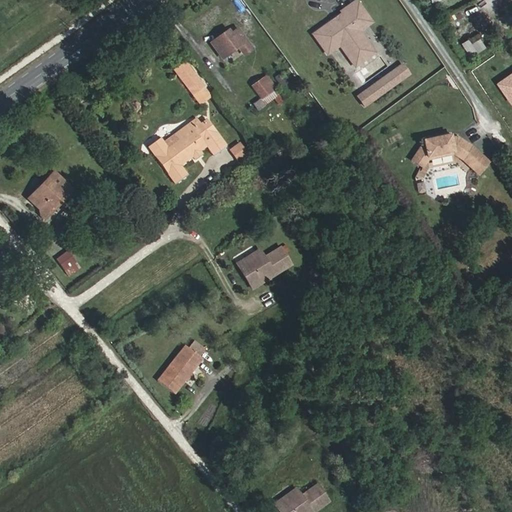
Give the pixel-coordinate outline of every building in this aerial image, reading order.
[(369,50),(358,34),(355,31),(368,22),(354,2),(339,13),(341,15),(336,19),(339,22),(332,26),(330,23),(311,37),(323,54),(337,45),(339,48),(349,64),(369,50)] [(358,34),(370,25),(368,22),(355,31),(358,34)] [(226,27),(206,41),(219,59),(236,47),(243,55),(252,48),(236,26),(229,31),(226,27)] [(323,54),(325,57),(339,48),(337,45),(323,54)] [(349,64),(353,69),(373,55),(369,50),(349,64)] [(365,110),(411,75),(402,63),(356,98),(365,110)] [(511,101),(511,72),(497,83),(510,102),(511,101)] [(275,89),(277,88),(266,73),(250,84),(260,99),(275,89)] [(210,98),(202,87),(199,89),(205,96),(197,102),(200,105),(210,98)] [(199,89),(192,95),(197,102),(205,96),(199,89)] [(277,105),(283,101),(275,89),(260,99),(264,105),(273,99),(277,105)] [(252,105),(256,111),(264,105),(260,99),(252,105)] [(185,175),(178,166),(191,156),(193,158),(200,152),(199,150),(205,145),(212,155),(225,147),(216,134),(210,138),(200,125),(196,119),(174,134),(178,140),(166,150),(161,144),(149,153),(171,185),(185,175)] [(216,134),(207,121),(200,125),(210,138),(216,134)] [(174,134),(161,144),(166,150),(178,140),(174,134)] [(492,163),(473,146),(459,138),(452,139),(451,135),(442,137),(442,140),(435,141),(434,139),(424,141),(426,149),(421,150),(414,163),(425,170),(429,162),(428,159),(456,153),(456,156),(464,161),(481,176),(492,163)] [(158,140),(145,149),(149,153),(161,144),(158,140)] [(231,147),(237,159),(247,154),(241,142),(231,147)] [(429,162),(456,156),(456,153),(428,159),(429,162)] [(42,183),(45,186),(28,201),(35,209),(37,215),(42,219),(70,192),(51,173),(42,183)] [(42,183),(25,198),(28,201),(45,186),(42,183)] [(271,276),(290,265),(279,248),(265,257),(261,250),(246,258),(251,266),(240,273),(250,289),(266,279),(264,276),(270,272),(271,276)] [(72,262),(65,251),(52,260),(59,271),(72,262)] [(246,258),(235,265),(240,273),(251,266),(246,258)] [(59,271),(64,276),(76,268),(72,262),(59,271)] [(199,361),(184,349),(159,380),(173,392),(199,361)] [(283,499),(288,507),(280,511),(307,511),(308,511),(313,511),(327,503),(316,487),(302,496),(297,489),(283,499)] [(283,499),(273,506),(276,511),(280,511),(288,507),(283,499)]
